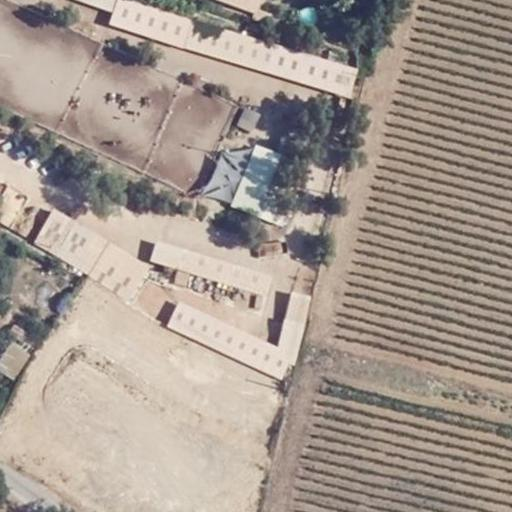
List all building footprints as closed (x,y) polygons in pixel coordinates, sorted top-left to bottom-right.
[(72,0),(111,14),(116,0),(72,0)] [(108,23),(181,47),(190,18),(135,0),(116,0),(111,14),(108,23)] [(224,0),(257,10),(260,0),(224,0)] [(348,99),(358,70),(190,18),(181,47),(348,99)] [(300,118),(314,125),(320,109),(306,103),(300,118)] [(281,207),(314,125),(300,118),(296,130),(287,128),(280,148),(287,152),(284,158),(277,155),(269,152),(245,213),(273,225),(281,207)] [(232,208),(245,213),(269,152),(257,147),(232,208)] [(287,152),(280,148),(277,155),(284,158),(287,152)] [(288,211),(281,207),(273,225),(283,228),(288,211)] [(146,267),(53,211),(33,244),(126,300),(146,267)] [(266,297),(271,280),(157,243),(151,260),(266,297)] [(295,365),(311,299),(292,293),(276,345),(179,304),(166,327),(280,379),(287,363),(295,365)]
